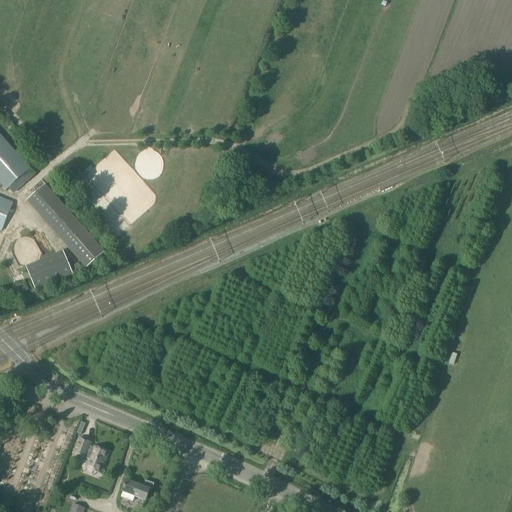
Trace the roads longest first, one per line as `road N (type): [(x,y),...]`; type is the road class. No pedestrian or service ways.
road 1 (track): [(84,0),(60,74),(87,143),(211,141),(293,175),(390,134),(423,89),(511,68)]
road 2 (tertiary): [(325,511),(83,403),(45,382),(0,339)]
